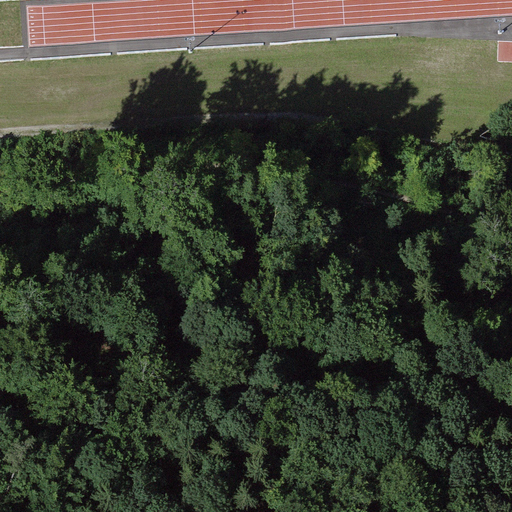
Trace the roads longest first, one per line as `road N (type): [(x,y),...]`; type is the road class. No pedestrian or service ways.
road 1 (track): [(0,392),(106,358),(315,376),(420,401),(511,439)]
road 2 (track): [(0,135),(279,118),(511,154)]
